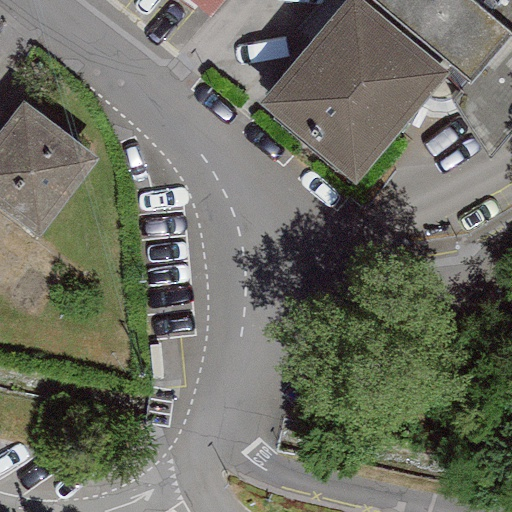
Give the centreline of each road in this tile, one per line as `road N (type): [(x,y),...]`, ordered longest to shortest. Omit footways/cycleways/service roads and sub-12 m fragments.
road 1 (residential): [(38,0),(167,101),(261,222),(290,277)]
road 2 (residential): [(216,418),(269,467),(449,511)]
road 3 (unclassified): [(290,277),(409,284),(511,245)]
road 4 (residential): [(290,277),(216,418)]
